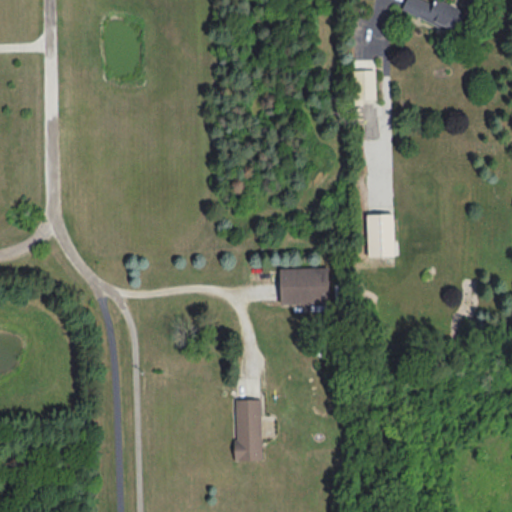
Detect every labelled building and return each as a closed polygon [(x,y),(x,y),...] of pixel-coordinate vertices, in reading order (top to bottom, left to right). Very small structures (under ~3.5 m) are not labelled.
[(440,0),(436,0),(435,4),(425,0),(406,0),(403,10),(458,33),(467,11),(440,0)] [(355,70),(355,100),(377,100),(377,70),(355,70)] [(374,211),(376,191),(367,190),(365,210),(374,211)] [(282,305),(329,305),(329,268),(282,268),(282,305)] [(237,399),(238,460),(263,460),(263,399),(237,399)]
